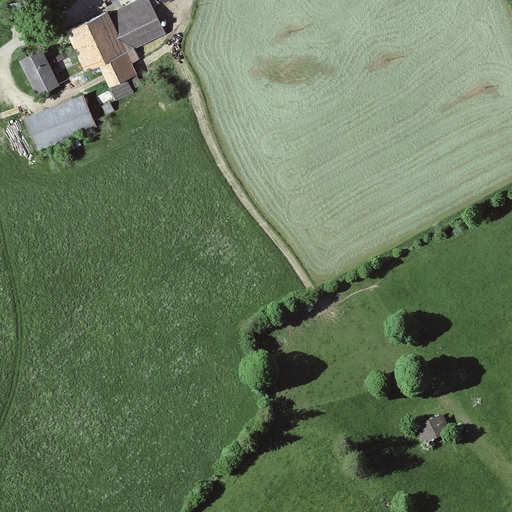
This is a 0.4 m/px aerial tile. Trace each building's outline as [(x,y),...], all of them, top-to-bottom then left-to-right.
[(32,14),(29,0),(8,4),(11,18),(32,14)] [(148,0),(136,0),(106,15),(123,51),(132,47),(164,31),(148,0)] [(100,61),(123,51),(106,15),(105,12),(68,30),(76,47),(52,58),(49,58),(45,60),(48,66),(78,51),(87,68),(100,61)] [(137,58),(132,47),(123,51),(100,61),(110,84),(110,88),(114,96),(140,83),(129,62),(137,58)] [(37,92),(57,83),(48,66),(45,60),(41,51),(22,61),(37,92)] [(25,118),(37,148),(95,125),(83,95),(25,118)] [(104,107),(107,115),(114,113),(111,105),(104,107)] [(441,418),(418,430),(424,443),(447,432),(441,418)]
